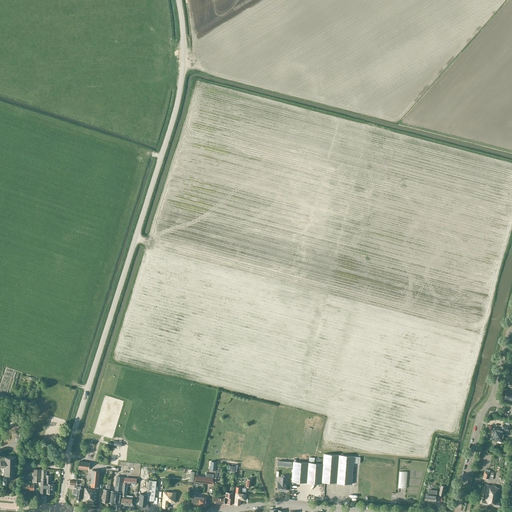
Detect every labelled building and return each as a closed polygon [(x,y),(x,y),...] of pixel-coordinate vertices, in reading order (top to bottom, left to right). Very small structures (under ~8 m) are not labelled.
[(203,266),(198,269),(202,274),(207,271),(203,266)] [(198,269),(193,273),(197,278),(202,274),(198,269)] [(189,276),(185,280),(189,285),(193,281),(189,276)] [(185,280),(180,284),(184,289),(189,285),(185,280)] [(176,287),(171,291),(176,296),(180,292),(176,287)] [(171,291),(167,295),(171,300),(176,296),(171,291)] [(163,298),(158,302),(162,307),(167,303),(163,298)] [(158,302),(154,305),(158,310),(162,307),(158,302)] [(181,302),(179,308),(187,311),(189,304),(181,302)] [(193,306),(191,312),(199,314),(201,308),(193,306)] [(510,427),(502,425),(501,430),(494,428),(491,438),(502,441),(505,430),(509,431),(510,427)] [(309,457),(308,462),(293,461),(291,481),(320,483),(320,481),(352,484),(354,455),(322,453),(322,463),(314,463),(315,457),(309,457)] [(19,468),(19,460),(17,460),(17,457),(14,457),(14,456),(9,456),(9,457),(7,457),(7,456),(6,456),(6,457),(2,456),(2,459),(0,459),(0,460),(0,462),(1,462),(1,467),(6,467),(5,476),(4,476),(4,478),(4,481),(14,481),(14,479),(17,479),(17,477),(17,468),(19,468)] [(90,462),(80,461),(78,469),(89,470),(90,462)] [(34,481),(41,481),(41,479),(46,479),(46,477),(46,469),(33,469),(33,481),(32,481),(32,483),(22,483),(22,489),(34,490),(34,483),(34,481)] [(84,488),(84,489),(83,499),(83,501),(96,502),(98,489),(100,471),(92,470),(91,479),(90,488),(88,488),(88,489),(84,488)] [(493,479),(494,472),(484,471),(483,477),(493,479)] [(195,476),(194,482),(213,484),(214,474),(206,474),(206,477),(195,476)] [(116,476),(114,491),(110,491),(109,497),(110,497),(110,503),(113,503),(113,504),(120,504),(123,477),(116,476)] [(288,477),(278,476),(278,481),(277,490),(285,491),(286,485),(287,485),(288,477)] [(47,492),(52,493),(52,490),(53,490),(54,484),(49,484),(49,477),(46,477),(46,479),(41,479),(41,481),(40,495),(45,495),(45,489),(47,489),(47,492)] [(124,477),(124,482),(123,482),(122,496),(127,496),(128,483),(136,484),(137,478),(124,477)] [(148,494),(147,500),(148,500),(154,501),(157,480),(149,480),(148,494)] [(482,497),(480,503),(499,506),(500,500),(498,500),(500,488),(496,487),(496,486),(486,484),(484,497),(482,497)] [(83,499),(84,489),(78,488),(78,486),(75,486),(74,488),(73,488),(73,494),(76,494),(76,498),(83,499)] [(235,493),(234,504),(240,504),(241,500),(246,500),(246,494),(240,493),(241,488),(236,487),(236,489),(235,493)] [(428,493),(425,493),(424,500),(435,501),(437,490),(429,489),(428,493)] [(176,501),(177,492),(164,491),(162,506),(168,507),(169,501),(171,502),(171,501),(176,501)] [(234,492),(226,492),(225,497),(228,497),(227,504),(233,504),(234,492)] [(140,494),(139,505),(146,505),(147,501),(148,502),(148,500),(147,500),(148,494),(140,494)] [(206,507),(207,499),(206,499),(206,495),(200,495),(200,496),(194,496),(193,498),(192,504),(198,504),(198,506),(206,507)] [(122,498),(121,504),(131,505),(132,498),(126,498),(127,496),(122,496),(122,498)]
